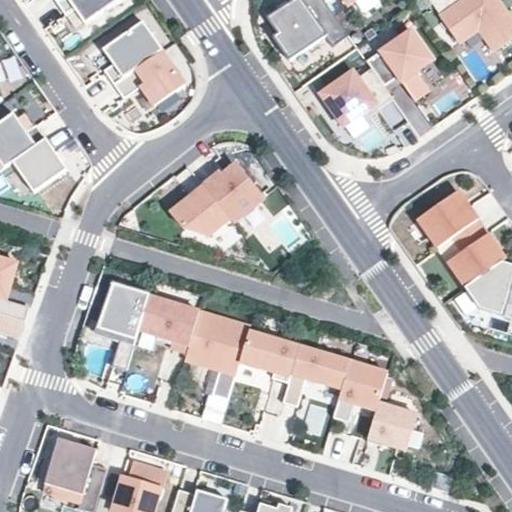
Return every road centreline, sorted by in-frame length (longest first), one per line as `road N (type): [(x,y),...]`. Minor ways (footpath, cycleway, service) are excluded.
road 1 (residential): [(35,395),(422,511)]
road 2 (residential): [(511,469),(347,226)]
road 3 (residential): [(128,176),(95,212),(35,395)]
road 4 (residential): [(3,0),(128,176)]
road 5 (residential): [(347,226),(254,95)]
road 6 (residential): [(347,226),(474,140)]
road 7 (residential): [(254,95),(128,176)]
